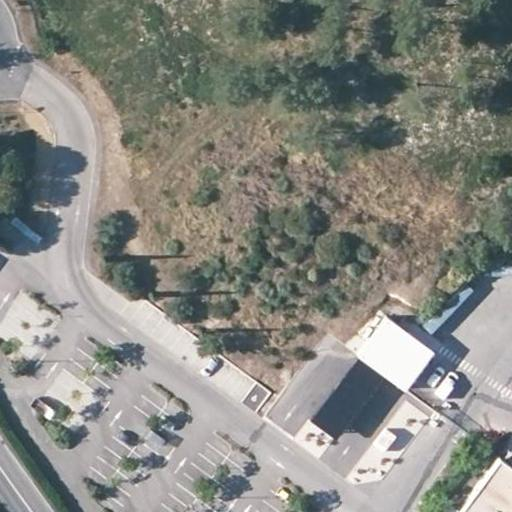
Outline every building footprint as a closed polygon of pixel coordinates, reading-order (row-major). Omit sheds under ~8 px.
[(431,348),(384,314),(355,353),(359,357),(384,376),(402,387),(431,348)] [(384,376),(359,357),(311,423),(336,441),(384,376)] [(403,402),(345,481),(354,485),(381,481),(427,419),(403,402)] [(336,441),(311,423),(295,445),(320,463),(336,441)] [(511,511),(511,469),(497,458),(457,511),(511,511)]
